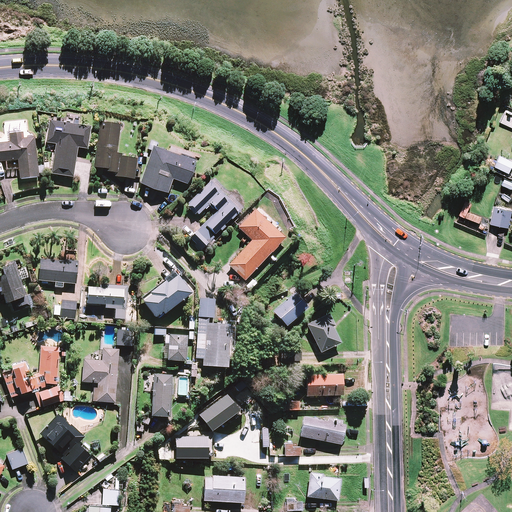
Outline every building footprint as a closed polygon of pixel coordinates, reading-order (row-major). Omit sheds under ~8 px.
[(79,123),(80,114),(67,112),(65,121),(50,119),(47,140),(57,141),(53,171),(72,174),(77,144),(86,146),(89,125),(79,123)] [(121,123),(102,121),(95,164),(116,167),(115,173),(133,176),(136,155),(116,152),(121,123)] [(21,136),(20,129),(10,130),(11,140),(0,141),(0,158),(18,157),(20,178),(38,176),(34,135),(21,136)] [(195,159),(154,145),(141,181),(168,191),(173,176),(187,181),(195,159)] [(511,164),(511,160),(499,154),(494,165),(508,172),(511,164)] [(216,233),(242,209),(213,176),(185,202),(196,214),(209,202),(216,209),(204,220),(188,234),(200,247),(216,233)] [(471,202),(465,199),(459,213),(479,221),(481,215),(467,210),(471,202)] [(284,235),(255,207),(239,225),(252,237),(229,262),(245,277),(284,235)] [(511,210),(495,207),(492,222),(507,225),(511,210)] [(77,258),(41,255),(39,282),(46,283),(47,279),(55,279),(54,286),(63,287),(64,280),(76,281),(77,258)] [(6,301),(26,295),(20,279),(29,276),(26,266),(17,269),(14,259),(2,263),(4,270),(0,271),(0,294),(4,293),(6,301)] [(191,287),(173,265),(162,275),(163,276),(149,287),(152,290),(142,297),(155,312),(162,306),(164,309),(191,287)] [(100,281),(100,284),(89,284),(87,321),(99,322),(100,305),(115,306),(114,322),(125,323),(126,304),(122,304),(124,283),(100,281)] [(307,305),(294,292),(273,311),(285,325),(307,305)] [(227,364),(230,321),(213,320),(215,294),(200,293),(196,355),(203,356),(202,362),(227,364)] [(76,301),(62,299),(61,305),(54,304),(53,315),(74,317),(76,301)] [(340,341),(327,314),(306,325),(320,351),(340,341)] [(131,329),(117,328),(116,343),(130,344),(131,329)] [(186,331),(166,331),(165,357),(185,358),(186,331)] [(58,346),(40,344),(36,380),(55,382),(58,346)] [(103,346),(84,357),(82,380),(96,381),(94,398),(115,400),(119,348),(103,346)] [(24,361),(11,365),(15,378),(14,378),(16,384),(19,383),(21,389),(31,386),(24,361)] [(172,372),(154,371),(151,414),(169,415),(172,372)] [(343,393),(342,372),(306,373),(306,394),(343,393)] [(62,398),(57,385),(35,393),(40,406),(62,398)] [(293,408),(293,396),(282,397),(283,409),(293,408)] [(238,410),(231,399),(204,420),(211,430),(238,410)] [(84,438),(59,414),(40,434),(63,457),(61,459),(74,472),(90,455),(78,444),(84,438)] [(245,421),(240,414),(229,422),(234,429),(245,421)] [(344,423),(303,416),(300,435),(341,442),(344,423)] [(300,445),(285,444),(285,454),(299,455),(300,445)] [(28,462),(23,447),(7,453),(12,468),(28,462)] [(243,500),(244,475),(205,473),(203,498),(243,500)] [(340,476),(309,473),(307,494),(337,498),(340,476)] [(118,489),(102,488),(101,502),(118,503),(118,489)]
